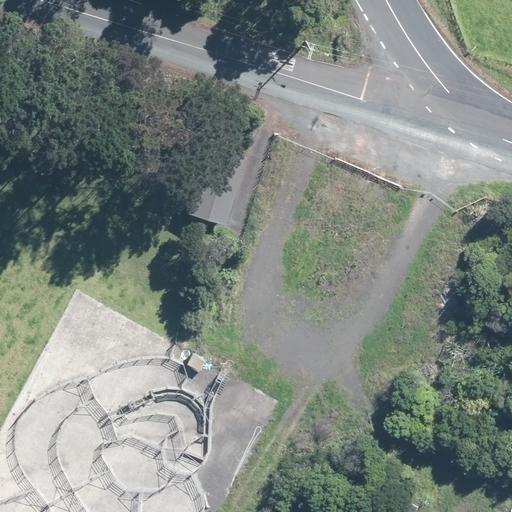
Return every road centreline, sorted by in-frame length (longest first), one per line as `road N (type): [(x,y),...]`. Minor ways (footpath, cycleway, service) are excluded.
road 1 (unclassified): [(458,110),(359,100),(36,0)]
road 2 (tertiary): [(382,0),(458,110)]
